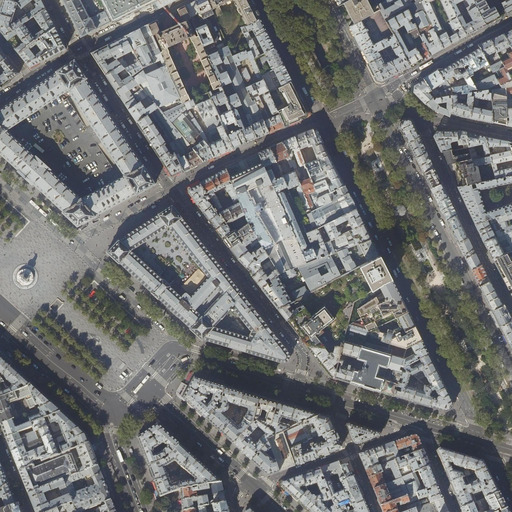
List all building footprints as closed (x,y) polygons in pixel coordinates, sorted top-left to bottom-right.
[(0,13),(13,18),(15,11),(17,3),(17,2),(15,2),(8,0),(3,0),(2,5),(0,11),(0,13)] [(41,0),(20,0),(17,2),(17,3),(19,6),(24,12),(25,14),(34,7),(30,2),(31,0),(34,0),(36,3),(34,5),(36,7),(36,8),(26,15),(29,19),(46,8),(41,0)] [(61,0),(68,11),(81,37),(97,29),(113,21),(107,10),(91,18),(89,17),(80,0),(61,0)] [(102,0),(107,10),(113,21),(114,20),(119,17),(141,6),(141,7),(154,0),(102,0)] [(196,0),(195,1),(203,18),(206,24),(216,47),(221,59),(231,54),(226,42),(223,42),(211,15),(213,14),(207,0),(196,0)] [(207,0),(213,14),(215,18),(224,14),(223,12),(222,12),(220,6),(230,1),(229,0),(207,0)] [(251,0),(229,0),(230,1),(232,0),(234,0),(248,25),(251,23),(253,22),(261,18),(252,2),(251,0)] [(348,0),(344,3),(345,5),(354,24),(380,10),(384,19),(406,7),(418,0),(348,0)] [(421,1),(420,0),(418,0),(406,7),(417,28),(420,36),(421,38),(426,49),(431,56),(432,56),(438,52),(443,49),(421,1)] [(448,0),(423,0),(421,1),(443,49),(451,44),(452,43),(466,36),(448,0)] [(472,32),(485,25),(476,6),(472,0),(448,0),(466,36),(472,32)] [(476,6),(485,25),(498,19),(500,18),(492,4),(488,6),(484,0),(472,0),(476,6)] [(511,0),(501,0),(503,2),(501,3),(502,5),(507,14),(511,11),(511,0)] [(190,3),(185,6),(192,21),(195,19),(194,16),(197,15),(199,20),(203,18),(195,1),(190,3)] [(15,11),(13,18),(15,18),(17,16),(24,12),(19,6),(18,7),(19,8),(15,11)] [(192,21),(185,6),(177,10),(183,22),(180,23),(160,32),(157,25),(158,24),(159,23),(158,22),(157,20),(156,20),(148,24),(166,66),(169,72),(168,72),(182,104),(192,100),(191,98),(190,99),(188,94),(187,94),(169,53),(169,52),(167,47),(190,38),(192,42),(211,84),(210,84),(212,88),(211,89),(212,91),(221,87),(205,51),(195,29),(192,21)] [(412,40),(408,32),(417,28),(406,7),(384,19),(393,35),(411,67),(418,63),(423,60),(416,49),(416,48),(412,40)] [(39,37),(55,27),(55,26),(51,19),(50,17),(46,8),(29,19),(4,36),(11,44),(18,53),(39,37)] [(390,36),(393,35),(384,19),(380,10),(354,24),(349,27),(355,38),(361,51),(371,46),(373,45),(380,41),(387,38),(390,36)] [(26,15),(25,14),(24,12),(17,16),(19,19),(14,22),(13,22),(15,18),(13,18),(0,13),(0,30),(4,36),(29,19),(26,15)] [(253,22),(255,26),(253,27),(251,23),(248,25),(241,28),(247,41),(267,31),(266,29),(261,18),(253,22)] [(142,27),(140,28),(155,63),(142,68),(143,71),(143,70),(145,75),(160,68),(157,62),(161,60),(163,67),(166,66),(148,24),(142,27)] [(206,24),(195,29),(205,51),(216,47),(206,24)] [(66,49),(55,27),(39,37),(49,50),(41,56),(43,60),(55,54),(66,49)] [(127,35),(125,36),(133,50),(138,60),(142,68),(155,63),(140,28),(127,35)] [(412,40),(420,36),(417,28),(408,32),(412,40)] [(511,28),(503,34),(510,45),(511,49),(511,28)] [(271,39),(267,31),(247,41),(250,48),(255,58),(263,54),(275,48),(271,39)] [(493,39),(490,40),(497,52),(501,50),(503,53),(507,51),(505,48),(510,45),(503,34),(503,33),(493,39)] [(411,67),(393,35),(390,36),(391,39),(390,38),(389,39),(389,40),(387,39),(387,38),(380,41),(384,49),(388,47),(388,46),(390,45),(396,55),(398,56),(399,57),(395,59),(395,58),(393,57),(391,58),(389,54),(387,54),(398,74),(404,71),(411,67)] [(110,43),(107,45),(111,53),(121,65),(133,78),(143,71),(142,68),(138,60),(136,61),(137,62),(128,67),(126,62),(124,61),(121,56),(133,50),(125,36),(110,43)] [(41,61),(43,60),(41,56),(49,50),(39,37),(18,53),(29,66),(30,67),(33,65),(39,62),(41,61)] [(417,49),(416,49),(423,60),(423,61),(427,59),(431,56),(426,49),(421,38),(417,40),(420,44),(419,45),(421,48),(418,50),(417,49)] [(490,40),(490,39),(484,42),(478,45),(479,48),(489,65),(493,72),(504,67),(501,61),(497,52),(490,40)] [(384,49),(380,41),(373,45),(374,47),(372,48),(371,46),(361,51),(364,57),(367,64),(387,54),(384,49)] [(111,53),(107,45),(99,49),(91,53),(98,64),(106,75),(111,71),(113,70),(121,65),(111,53)] [(216,47),(205,51),(221,87),(229,83),(234,95),(226,98),(246,143),(252,140),(257,139),(251,126),(245,128),(235,107),(241,105),(221,59),(216,47)] [(240,62),(249,58),(259,82),(246,88),(252,102),(254,101),(269,133),(277,130),(284,127),(269,92),(262,75),(259,68),(255,60),(255,58),(250,48),(249,49),(250,51),(248,52),(247,50),(232,56),(236,66),(241,64),(240,62)] [(264,56),(255,60),(259,68),(268,63),(270,66),(271,66),(273,70),(284,64),(278,53),(277,50),(275,48),(263,54),(264,56)] [(470,53),(459,59),(463,66),(465,70),(469,77),(473,74),(473,72),(483,66),(485,67),(489,65),(479,48),(470,53)] [(508,57),(501,61),(504,67),(493,72),(498,82),(500,86),(511,79),(511,49),(506,52),(508,57)] [(236,66),(232,56),(231,54),(221,59),(241,105),(251,126),(257,139),(263,136),(269,133),(254,101),(252,102),(246,88),(244,83),(239,71),(236,66)] [(392,77),(398,74),(387,54),(367,64),(376,81),(379,81),(382,82),(392,77)] [(6,57),(0,62),(0,63),(6,70),(4,72),(2,70),(1,71),(3,73),(4,72),(9,80),(14,77),(19,73),(17,70),(6,57)] [(143,164),(143,165),(114,121),(87,79),(87,78),(75,59),(56,72),(24,94),(0,109),(0,153),(18,170),(17,171),(21,175),(23,176),(24,176),(25,177),(27,179),(28,181),(32,185),(33,184),(63,211),(62,212),(77,226),(96,216),(136,194),(136,195),(156,183),(143,164)] [(460,68),(463,66),(459,59),(451,64),(443,69),(439,71),(446,80),(449,78),(454,75),(457,79),(463,76),(465,79),(469,77),(465,70),(462,71),(460,68)] [(290,77),(284,64),(273,70),(262,75),(269,92),(292,81),(290,77)] [(121,65),(113,70),(115,72),(113,74),(111,71),(106,75),(111,83),(116,91),(121,87),(120,85),(122,83),(123,86),(134,79),(133,78),(121,65)] [(493,72),(489,65),(485,67),(486,71),(476,77),(473,74),(469,77),(478,92),(480,91),(498,82),(493,72)] [(166,66),(163,67),(160,68),(145,75),(143,70),(143,71),(133,78),(134,79),(123,86),(121,87),(116,91),(118,94),(120,96),(129,90),(132,88),(138,85),(158,107),(163,113),(182,104),(168,72),(169,72),(166,66)] [(246,68),(239,71),(244,83),(251,80),(246,68)] [(1,71),(0,69),(0,74),(0,75),(0,74),(0,85),(1,87),(5,83),(9,80),(4,72),(3,73),(1,71)] [(423,78),(423,79),(424,80),(431,90),(433,94),(434,96),(436,98),(451,96),(459,94),(446,80),(439,71),(437,69),(424,77),(423,78)] [(469,77),(465,79),(467,84),(465,85),(458,86),(456,82),(454,81),(451,81),(450,82),(449,80),(449,78),(446,80),(459,94),(473,92),(478,92),(469,77)] [(413,92),(414,86),(424,80),(423,79),(413,85),(412,89),(412,92),(419,100),(420,99),(413,92)] [(511,79),(500,86),(501,88),(506,87),(507,95),(507,122),(507,126),(511,126),(511,79)] [(428,92),(431,90),(424,80),(414,86),(413,92),(420,99),(423,101),(425,104),(434,96),(433,94),(431,95),(428,92)] [(292,81),(269,92),(284,127),(288,125),(302,119),(302,118),(309,114),(307,110),(303,104),(300,97),(292,81)] [(131,94),(129,90),(120,96),(121,98),(125,105),(128,109),(129,111),(136,122),(158,107),(138,85),(132,88),(134,92),(131,94)] [(246,143),(226,98),(221,87),(212,91),(207,93),(227,137),(229,140),(233,149),(240,146),(246,143)] [(491,90),(491,93),(492,118),(500,120),(507,122),(507,95),(506,87),(501,88),(491,90)] [(488,93),(488,90),(480,91),(478,92),(473,92),(470,118),(480,120),(492,123),(492,118),(491,93),(488,93)] [(473,92),(459,94),(451,96),(451,111),(450,113),(459,116),(461,117),(470,118),(473,92)] [(183,114),(200,134),(199,134),(202,137),(204,140),(208,146),(214,157),(217,156),(233,149),(229,140),(228,141),(226,137),(227,137),(207,93),(204,95),(207,100),(201,103),(198,97),(192,100),(182,104),(163,113),(172,123),(183,114)] [(451,111),(451,96),(436,98),(434,96),(425,104),(432,109),(440,113),(449,117),(450,113),(451,111)] [(168,141),(169,143),(169,144),(182,135),(172,123),(163,113),(158,107),(136,122),(147,139),(154,150),(159,147),(157,145),(158,144),(160,147),(168,141)] [(183,114),(172,123),(182,135),(188,144),(193,139),(199,134),(200,134),(183,114)] [(407,143),(420,137),(419,134),(411,118),(408,117),(404,119),(399,121),(398,125),(402,133),(407,143)] [(328,193),(345,185),(343,182),(328,152),(317,130),(315,129),(313,129),(294,136),(289,139),(282,142),(289,156),(294,166),(295,170),(298,177),(301,176),(301,175),(299,171),(298,170),(298,168),(297,168),(294,159),(293,160),(291,156),(293,155),(292,155),(293,154),(292,150),(294,150),(300,166),(301,166),(302,168),(303,167),(304,169),(302,169),(305,177),(303,178),(304,180),(300,182),(312,211),(332,201),(328,193)] [(461,140),(458,140),(456,131),(453,131),(437,131),(433,136),(441,152),(443,151),(450,149),(451,149),(453,150),(469,148),(468,144),(462,145),(461,140)] [(456,131),(458,140),(461,140),(462,145),(468,144),(466,133),(466,132),(462,131),(457,131),(456,131)] [(486,137),(477,135),(466,133),(468,144),(469,148),(470,154),(473,166),(491,163),(490,155),(488,147),(486,137)] [(202,137),(199,134),(193,139),(188,144),(189,145),(194,150),(203,162),(205,161),(214,157),(208,146),(204,140),(198,144),(197,142),(202,137)] [(188,144),(182,135),(169,144),(174,153),(185,172),(186,171),(202,162),(203,162),(194,150),(187,154),(184,147),(189,145),(188,144)] [(427,152),(420,137),(407,143),(410,149),(415,158),(427,152)] [(489,137),(486,137),(488,147),(493,146),(494,154),(490,155),(491,163),(495,179),(502,177),(506,177),(511,175),(511,154),(508,141),(489,137)] [(168,144),(169,143),(168,141),(160,147),(160,148),(159,149),(159,147),(154,150),(160,158),(171,176),(180,172),(184,172),(185,172),(174,153),(173,154),(172,153),(171,153),(170,154),(170,153),(172,152),(170,148),(168,149),(165,146),(167,145),(168,144)] [(276,144),(270,147),(277,161),(277,162),(283,161),(282,159),(287,157),(291,167),(294,166),(289,156),(282,142),(276,144)] [(263,150),(258,153),(306,263),(318,259),(312,247),(306,249),(305,247),(306,245),(304,239),(303,236),(302,236),(296,220),(295,217),(294,217),(288,202),(288,201),(287,198),(283,190),(282,191),(282,188),(287,186),(283,175),(276,178),(270,164),(272,163),(274,167),(277,170),(280,168),(279,166),(277,162),(277,161),(270,147),(263,150)] [(453,155),(451,149),(450,149),(443,151),(444,156),(445,156),(446,160),(447,160),(448,161),(448,164),(454,163),(455,171),(458,182),(458,184),(459,187),(495,179),(491,163),(473,166),(470,154),(454,157),(454,155),(453,155)] [(431,160),(427,152),(415,158),(418,164),(422,173),(434,167),(431,160)] [(242,161),(226,169),(234,186),(234,187),(247,220),(254,231),(257,236),(258,237),(260,241),(262,245),(263,246),(266,251),(271,260),(279,273),(306,263),(258,153),(242,161)] [(441,181),(434,167),(422,173),(425,179),(430,188),(442,183),(441,181)] [(200,183),(210,198),(211,200),(214,204),(219,213),(226,222),(232,231),(247,220),(234,187),(234,186),(226,169),(213,175),(200,183)] [(295,170),(283,175),(287,186),(288,188),(298,184),(299,186),(298,186),(298,188),(297,189),(298,190),(306,210),(304,211),(312,230),(318,228),(312,211),(300,182),(295,170)] [(506,179),(503,180),(502,177),(495,179),(459,187),(457,187),(466,205),(475,224),(486,220),(485,216),(488,215),(489,219),(511,211),(511,175),(506,177),(506,179)] [(207,199),(210,198),(200,183),(189,188),(189,192),(197,203),(203,212),(214,204),(211,200),(209,201),(207,199)] [(445,189),(442,183),(430,188),(437,203),(448,197),(445,189)] [(347,189),(345,185),(328,193),(332,201),(349,193),(347,189)] [(347,220),(352,229),(364,224),(362,219),(350,196),(349,193),(332,201),(312,211),(318,228),(312,230),(309,231),(306,233),(312,247),(318,259),(329,255),(324,243),(318,227),(323,225),(330,240),(342,235),(340,230),(338,231),(335,225),(347,220)] [(453,206),(448,197),(437,203),(442,212),(446,220),(457,215),(453,206)] [(175,314),(190,327),(190,328),(200,337),(202,339),(222,317),(222,318),(226,314),(225,313),(244,294),(214,257),(195,233),(172,204),(158,213),(119,239),(118,239),(113,245),(106,252),(119,263),(119,262),(123,266),(135,277),(146,287),(148,289),(151,292),(158,298),(161,300),(175,314)] [(219,213),(214,204),(203,212),(204,213),(209,220),(219,213)] [(399,205),(395,207),(393,212),(396,216),(400,218),(405,216),(407,211),(404,207),(399,205)] [(511,211),(489,219),(491,224),(492,223),(496,231),(495,231),(498,237),(511,231),(511,211)] [(226,222),(219,213),(209,220),(212,224),(216,229),(226,222)] [(458,216),(457,215),(446,220),(447,222),(457,243),(468,237),(458,216)] [(242,239),(254,231),(247,220),(232,231),(223,238),(228,245),(230,248),(240,241),(242,239)] [(486,220),(475,224),(479,233),(483,242),(495,238),(487,220),(486,220)] [(232,231),(226,222),(216,229),(219,234),(223,238),(232,231)] [(370,236),(364,224),(352,229),(342,235),(330,240),(324,243),(329,255),(330,254),(372,239),(370,236)] [(248,242),(257,236),(254,231),(242,239),(244,242),(242,243),(240,241),(230,248),(234,253),(238,258),(248,251),(251,248),(256,245),(260,241),(258,237),(249,244),(248,242)] [(511,231),(498,237),(495,238),(483,242),(488,250),(492,259),(508,253),(511,251),(511,231)] [(474,251),(468,237),(457,243),(466,259),(471,270),(481,265),(474,251)] [(379,253),(372,239),(330,254),(341,276),(357,267),(352,258),(363,253),(364,255),(364,256),(365,256),(367,262),(379,256),(380,255),(379,253)] [(257,258),(266,251),(263,246),(255,252),(254,250),(253,251),(253,253),(252,254),(249,251),(250,251),(252,250),(251,248),(248,251),(238,258),(245,266),(246,267),(255,260),(254,259),(254,258),(256,257),(257,258)] [(271,260),(266,251),(257,258),(259,260),(257,262),(255,260),(246,267),(250,271),(251,272),(253,275),(262,266),(260,265),(260,262),(268,257),(269,259),(266,261),(265,262),(265,264),(271,260)] [(511,258),(511,259),(508,253),(492,259),(493,261),(504,280),(509,290),(511,289),(511,258)] [(329,255),(318,259),(306,263),(279,273),(261,288),(262,290),(269,299),(277,308),(285,305),(293,301),(341,276),(330,254),(329,255)] [(385,270),(379,256),(367,262),(360,266),(364,274),(363,275),(367,281),(368,281),(373,290),(390,279),(385,270)] [(271,260),(265,264),(263,265),(262,266),(253,275),(252,277),(258,284),(261,288),(279,273),(271,260)] [(482,265),(481,265),(471,270),(474,276),(479,287),(490,281),(485,270),(482,265)] [(357,267),(293,301),(295,305),(291,307),(293,310),(296,307),(297,308),(303,304),(312,315),(324,306),(335,318),(322,329),(324,331),(336,342),(335,346),(338,345),(342,347),(348,324),(351,313),(354,302),(373,290),(368,281),(367,281),(363,275),(364,274),(360,266),(357,267)] [(392,279),(390,279),(380,286),(383,293),(351,313),(348,324),(349,325),(361,318),(368,332),(378,327),(374,319),(382,314),(384,318),(386,318),(395,314),(397,317),(408,312),(407,309),(405,305),(393,282),(392,279)] [(497,293),(490,281),(479,287),(486,299),(492,311),(503,305),(497,293)] [(266,323),(244,294),(225,313),(226,314),(222,318),(222,317),(202,339),(247,352),(279,362),(282,362),(285,362),(286,361),(288,360),(289,359),(290,357),(290,355),(290,354),(289,352),(288,350),(266,323)] [(55,297),(47,306),(54,312),(62,304),(55,297)] [(295,305),(293,301),(285,305),(277,308),(286,319),(287,320),(298,311),(297,308),(296,307),(293,310),(291,307),(295,305)] [(298,311),(287,320),(288,322),(300,337),(306,345),(326,348),(327,347),(330,347),(335,346),(336,342),(324,331),(322,329),(335,318),(324,306),(312,315),(303,304),(297,308),(298,311)] [(506,312),(503,305),(492,311),(495,317),(499,326),(511,320),(506,312)] [(391,338),(415,325),(411,318),(410,314),(408,312),(397,317),(397,318),(399,321),(397,322),(400,327),(394,330),(388,329),(387,333),(380,331),(378,327),(368,332),(368,334),(375,336),(374,337),(381,339),(381,341),(390,344),(390,343),(391,338)] [(349,325),(348,324),(342,347),(334,378),(348,382),(350,382),(354,369),(350,367),(350,365),(348,364),(348,367),(345,366),(348,355),(358,357),(362,341),(365,342),(368,334),(368,332),(361,318),(349,325)] [(511,322),(511,320),(499,326),(503,333),(508,343),(511,340),(511,322)] [(416,328),(415,325),(391,338),(390,343),(407,348),(407,347),(422,339),(416,328)] [(422,339),(407,347),(407,348),(404,358),(404,359),(405,359),(403,367),(429,353),(427,350),(422,339)] [(390,349),(365,342),(362,341),(358,357),(354,369),(350,382),(356,384),(379,391),(384,375),(387,367),(390,354),(389,354),(390,349)] [(338,345),(335,346),(330,347),(332,351),(329,351),(327,347),(326,348),(306,345),(322,365),(332,377),(334,378),(342,347),(338,345)] [(434,363),(429,353),(403,367),(410,373),(412,374),(421,370),(422,370),(423,370),(426,376),(438,370),(434,363)] [(0,377),(2,377),(12,366),(10,364),(0,354),(0,377)] [(404,358),(390,354),(387,367),(393,369),(395,371),(393,377),(384,375),(379,391),(385,393),(394,395),(403,367),(405,359),(404,359),(404,358)] [(24,377),(12,366),(2,377),(0,377),(7,387),(10,383),(13,385),(11,388),(10,387),(9,387),(8,388),(12,393),(28,386),(31,383),(25,378),(24,377)] [(407,385),(410,373),(403,367),(394,395),(405,399),(412,401),(416,388),(407,385)] [(439,372),(438,370),(426,376),(430,382),(431,382),(432,383),(426,386),(434,392),(436,391),(446,386),(439,372)] [(189,385),(188,386),(206,396),(207,393),(211,395),(212,393),(213,393),(211,399),(219,403),(220,401),(225,384),(194,375),(189,384),(189,385)] [(28,376),(25,378),(31,383),(36,388),(39,386),(28,376)] [(0,397),(12,393),(8,388),(7,387),(0,377),(0,397)] [(36,388),(31,383),(28,386),(36,406),(37,409),(52,403),(43,395),(36,388)] [(231,386),(225,384),(220,401),(228,403),(228,401),(234,403),(234,405),(239,406),(240,405),(244,390),(231,386)] [(423,390),(416,388),(412,401),(420,403),(429,406),(434,392),(426,386),(425,385),(423,390)] [(0,423),(0,424),(18,417),(12,402),(25,397),(30,409),(36,406),(28,386),(12,393),(0,397),(0,423)] [(206,396),(188,386),(182,396),(204,416),(206,418),(219,403),(211,399),(207,404),(202,400),(206,396)] [(450,394),(446,386),(436,391),(438,395),(436,396),(436,395),(434,392),(429,406),(435,408),(446,411),(452,408),(454,402),(450,394)] [(252,392),(244,390),(240,405),(248,407),(248,408),(248,409),(240,425),(239,425),(237,425),(231,419),(221,431),(226,436),(232,442),(252,420),(254,416),(260,395),(252,392)] [(254,416),(269,428),(277,400),(267,397),(260,395),(254,416)] [(284,402),(277,400),(269,428),(272,430),(273,427),(275,428),(274,432),(276,433),(290,427),(289,424),(279,421),(280,418),(281,418),(282,416),(291,418),(295,405),(284,402)] [(228,403),(220,401),(219,403),(206,418),(216,427),(221,431),(231,419),(224,412),(225,410),(226,410),(227,410),(229,406),(229,405),(229,404),(228,403)] [(31,424),(48,417),(61,412),(60,410),(52,403),(37,409),(27,414),(29,420),(30,422),(31,424)] [(301,407),(295,405),(291,418),(296,419),(296,421),(295,422),(289,424),(290,427),(300,422),(303,420),(302,418),(301,419),(301,418),(304,417),(308,418),(319,412),(301,407)] [(68,417),(61,412),(48,417),(55,436),(56,438),(58,437),(60,437),(60,436),(60,437),(64,435),(70,433),(75,431),(78,429),(80,428),(78,426),(69,418),(68,417)] [(329,415),(324,414),(319,412),(308,418),(303,420),(300,422),(308,439),(312,437),(316,436),(320,434),(334,428),(334,426),(330,416),(329,415)] [(2,430),(6,438),(18,433),(32,427),(31,424),(30,422),(18,427),(16,421),(19,420),(21,423),(29,420),(27,414),(18,417),(0,424),(2,430)] [(274,432),(272,430),(269,428),(254,416),(252,420),(232,442),(243,451),(250,458),(268,440),(267,437),(276,433),(274,432)] [(6,439),(12,454),(55,436),(48,417),(31,424),(32,427),(34,432),(23,437),(22,434),(19,435),(18,433),(6,438),(6,439)] [(355,441),(357,442),(364,440),(380,434),(380,433),(380,430),(361,425),(349,421),(348,422),(346,424),(353,441),(355,441)] [(308,439),(300,422),(290,427),(276,433),(267,437),(268,440),(272,449),(273,454),(275,459),(279,470),(288,467),(295,464),(296,464),(297,464),(294,456),(292,457),(288,447),(291,446),(304,441),(308,439)] [(147,431),(151,437),(154,434),(156,437),(153,439),(158,446),(163,443),(164,444),(165,443),(168,446),(162,453),(166,459),(180,444),(174,439),(157,424),(147,431)] [(78,447),(89,442),(89,440),(86,434),(80,428),(78,429),(75,431),(70,433),(64,435),(60,437),(60,436),(60,437),(58,437),(56,438),(62,453),(74,448),(73,443),(77,442),(78,447)] [(334,428),(320,434),(322,437),(323,437),(324,437),(326,442),(324,443),(323,441),(322,442),(322,441),(320,442),(321,442),(319,443),(317,442),(314,443),(318,456),(340,448),(341,446),(342,445),(339,439),(334,428)] [(153,439),(151,437),(147,431),(137,438),(144,458),(148,466),(166,459),(162,453),(154,456),(153,452),(154,451),(154,450),(154,449),(158,446),(153,439)] [(401,440),(394,442),(399,459),(408,456),(412,454),(423,450),(421,444),(418,437),(416,436),(414,435),(401,440)] [(18,469),(19,471),(34,465),(32,462),(40,459),(41,462),(42,462),(62,453),(56,438),(55,436),(12,454),(18,469)] [(312,437),(308,439),(304,441),(291,446),(291,447),(294,456),(297,464),(306,460),(318,456),(314,443),(312,439),(312,437)] [(270,452),(272,449),(268,440),(250,458),(259,466),(267,474),(271,473),(279,470),(275,459),(273,459),(267,454),(268,452),(270,452)] [(19,471),(20,474),(22,478),(26,488),(28,494),(63,480),(98,465),(97,462),(96,460),(93,452),(91,446),(90,444),(89,442),(78,447),(74,448),(62,453),(42,462),(43,465),(35,469),(34,465),(19,471)] [(394,461),(399,459),(394,442),(391,443),(378,448),(359,455),(362,463),(365,470),(379,466),(376,458),(392,453),(393,456),(381,460),(383,464),(394,461)] [(187,451),(180,444),(166,459),(148,466),(152,476),(154,482),(168,476),(165,468),(175,461),(181,467),(185,463),(186,462),(192,455),(187,451)] [(453,464),(456,453),(451,451),(440,448),(438,450),(437,451),(442,462),(445,470),(451,468),(453,464)] [(423,450),(412,454),(413,457),(411,458),(410,458),(409,458),(408,456),(399,459),(394,461),(401,478),(416,472),(418,471),(430,466),(427,460),(423,450)] [(465,469),(468,457),(457,453),(456,453),(453,464),(453,466),(465,469)] [(200,463),(192,455),(186,462),(188,464),(186,466),(185,465),(186,465),(186,463),(185,463),(181,467),(195,479),(193,481),(191,480),(179,482),(171,485),(168,476),(154,482),(157,490),(160,497),(163,496),(168,494),(177,490),(181,489),(208,484),(221,482),(200,463)] [(470,457),(468,457),(465,469),(464,472),(466,476),(474,473),(487,468),(484,463),(483,461),(470,457)] [(342,460),(338,462),(345,480),(354,476),(351,467),(347,459),(342,460)] [(394,461),(383,464),(379,466),(365,470),(369,480),(373,490),(385,485),(381,473),(382,472),(381,468),(383,467),(384,471),(391,468),(396,480),(401,478),(394,461)] [(347,485),(345,480),(338,462),(329,465),(319,469),(336,511),(340,510),(344,508),(343,507),(341,507),(341,506),(346,504),(347,507),(352,505),(355,504),(348,488),(347,485)] [(0,489),(1,489),(8,484),(4,474),(0,463),(0,489)] [(63,480),(72,503),(75,511),(80,511),(81,511),(101,504),(111,500),(104,480),(102,476),(98,465),(63,480)] [(430,466),(418,471),(420,477),(418,478),(420,481),(422,480),(424,486),(420,487),(419,484),(418,484),(414,474),(417,473),(416,472),(401,478),(409,496),(416,493),(438,486),(437,483),(434,476),(430,466)] [(464,472),(451,468),(445,470),(448,477),(450,483),(462,478),(466,476),(464,472)] [(488,470),(487,468),(474,473),(477,479),(468,483),(468,484),(471,489),(493,480),(488,470)] [(317,484),(321,495),(317,496),(312,496),(307,491),(297,502),(308,511),(335,511),(336,511),(319,469),(311,472),(301,475),(306,487),(317,484)] [(301,475),(283,481),(282,482),(281,483),(281,484),(281,485),(281,486),(282,487),(289,494),(297,502),(307,491),(306,487),(301,475)] [(359,488),(354,476),(345,480),(347,485),(350,484),(351,486),(348,488),(355,504),(365,501),(359,488)] [(401,478),(396,480),(385,485),(373,490),(377,498),(380,506),(409,496),(401,478)] [(465,485),(462,478),(450,483),(453,489),(455,496),(462,493),(464,492),(471,489),(468,484),(465,485)] [(49,511),(72,503),(63,480),(28,494),(32,505),(34,511),(49,511)] [(498,490),(493,480),(471,489),(473,496),(482,492),(485,498),(499,492),(498,490)] [(222,487),(221,482),(208,484),(209,487),(210,487),(213,495),(224,493),(222,487)] [(0,498),(1,498),(5,508),(16,504),(12,494),(8,484),(1,489),(3,493),(0,494),(0,492),(0,498)] [(208,484),(181,489),(177,490),(181,493),(181,494),(181,500),(197,498),(196,492),(209,490),(209,487),(208,484)] [(438,486),(416,493),(418,499),(419,502),(421,507),(443,498),(442,496),(438,487),(438,486)] [(473,496),(471,489),(464,492),(466,495),(465,496),(463,495),(462,493),(455,496),(458,502),(461,508),(474,503),(476,502),(473,496)] [(503,500),(499,492),(485,498),(479,501),(484,511),(487,509),(486,507),(487,506),(485,503),(487,502),(491,511),(488,511),(498,511),(507,508),(503,500)] [(224,494),(224,493),(213,495),(213,497),(211,497),(211,499),(213,501),(211,501),(210,503),(210,505),(226,502),(224,494)] [(416,493),(409,496),(380,506),(382,511),(397,511),(395,504),(399,503),(400,506),(418,499),(416,493)] [(207,496),(204,497),(199,497),(197,498),(181,500),(182,506),(182,511),(194,509),(193,505),(197,504),(198,507),(206,506),(209,505),(207,496)] [(443,498),(421,507),(415,509),(416,511),(448,511),(446,506),(444,500),(443,498)] [(116,511),(112,501),(111,500),(101,504),(102,504),(103,506),(97,509),(96,510),(96,511),(81,511),(80,511),(116,511)] [(369,511),(367,507),(365,501),(355,504),(352,505),(354,511),(346,511),(345,508),(344,508),(340,510),(340,511),(369,511)] [(479,501),(476,502),(479,511),(476,511),(473,505),(475,504),(474,503),(461,508),(462,511),(484,511),(479,501)] [(206,506),(206,511),(228,511),(228,508),(226,502),(210,505),(209,505),(206,506)] [(415,509),(421,507),(419,502),(406,507),(408,511),(415,509)] [(63,511),(65,511),(64,511),(65,511),(67,511),(75,511),(72,503),(49,511),(63,511)]
